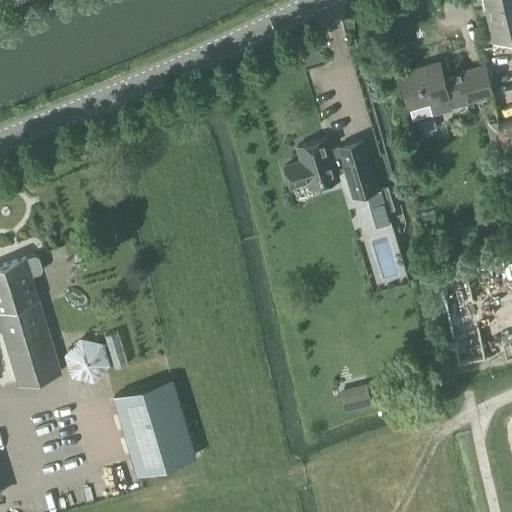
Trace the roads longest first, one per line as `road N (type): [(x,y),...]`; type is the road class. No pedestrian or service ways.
road 1 (tertiary): [(320,0),(0,142)]
road 2 (track): [(494,511),(476,430),(487,408),(511,397)]
